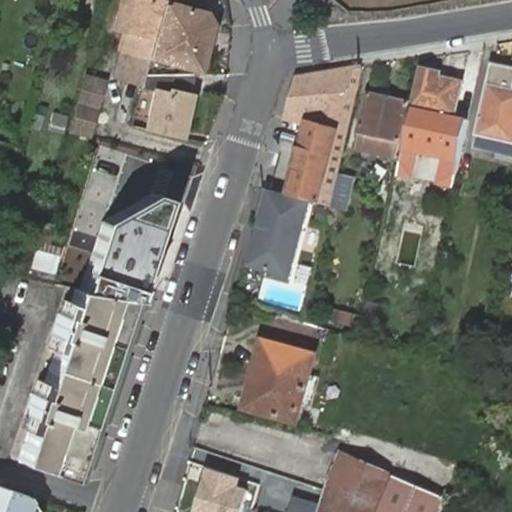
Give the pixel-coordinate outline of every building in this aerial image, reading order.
[(137,0),(129,29),(117,75),(143,82),(146,75),(150,57),(153,47),(165,4),(170,4),(171,0),(137,0)] [(129,29),(137,0),(124,0),(118,26),(129,29)] [(172,4),(170,4),(165,4),(153,47),(150,57),(200,71),(212,24),(206,14),(186,8),(172,4)] [(476,143),(511,151),(511,68),(493,64),(476,143)] [(338,173),(362,67),(295,78),(284,119),(289,120),(309,126),(290,195),(310,200),(322,204),(331,207),(338,173)] [(418,109),(438,114),(454,117),(462,81),(440,77),(441,72),(421,67),(412,107),(418,109)] [(195,74),(146,75),(143,82),(142,88),(155,91),(146,129),(179,137),(190,95),(195,74)] [(105,81),(86,76),(70,131),(89,137),(105,81)] [(354,149),(394,158),(407,102),(367,93),(354,149)] [(440,166),(458,170),(461,155),(464,139),(446,135),(443,150),(440,166)] [(511,157),(511,151),(476,143),(475,148),(495,154),(511,157)] [(338,173),(331,207),(339,208),(348,210),(355,177),(338,173)] [(290,277),(310,200),(290,195),(271,189),(264,217),(269,218),(256,269),(290,277)] [(107,228),(79,296),(136,305),(170,205),(156,200),(107,228)] [(331,207),(329,215),(337,217),(339,208),(331,207)] [(53,276),(58,256),(36,250),(30,270),(53,276)] [(136,305),(79,296),(70,324),(62,321),(55,342),(63,345),(44,404),(36,401),(29,422),(36,425),(22,468),(72,485),(136,305)] [(366,300),(360,324),(378,328),(384,305),(366,300)] [(329,320),(351,326),(354,315),(333,309),(329,320)] [(258,363),(251,392),(247,406),(246,408),(297,422),(297,419),(301,406),(309,375),(315,357),(265,343),(258,363)] [(468,359),(465,372),(475,375),(478,361),(468,359)] [(245,390),(251,392),(258,363),(252,362),(245,390)] [(309,375),(301,406),(306,407),(312,409),(320,378),(309,375)] [(329,478),(325,489),(321,505),(318,511),(436,511),(443,494),(390,472),(341,451),(329,478)] [(210,466),(193,511),(247,511),(258,483),(210,466)] [(0,511),(38,511),(39,510),(24,492),(0,483),(0,511)] [(318,511),(321,505),(293,495),(287,511),(318,511)]
